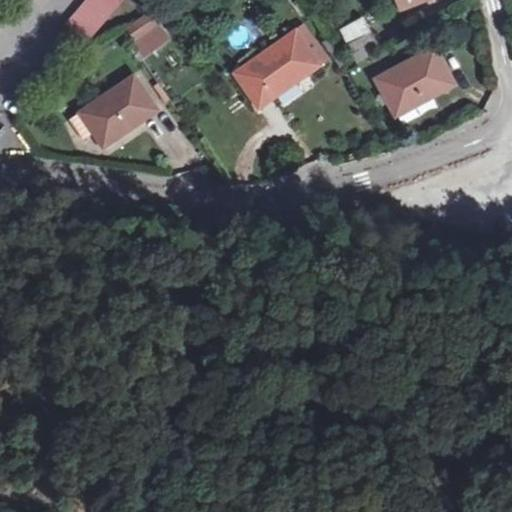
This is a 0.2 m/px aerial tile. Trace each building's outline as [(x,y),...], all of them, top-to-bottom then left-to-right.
[(126,0),(88,0),(62,29),(84,48),(126,0)] [(400,0),(403,8),(425,0),(400,0)] [(150,10),(125,29),(146,57),(171,38),(150,10)] [(341,32),(348,45),(370,33),(363,20),(341,32)] [(317,64),(294,30),(232,71),(256,106),(317,64)] [(370,33),(348,45),(358,62),(380,50),(370,33)] [(186,42),(161,59),(181,89),(206,73),(186,42)] [(456,84),(435,48),(378,79),(399,115),(456,84)] [(165,108),(140,73),(79,117),(94,137),(102,131),(113,146),(165,108)]
